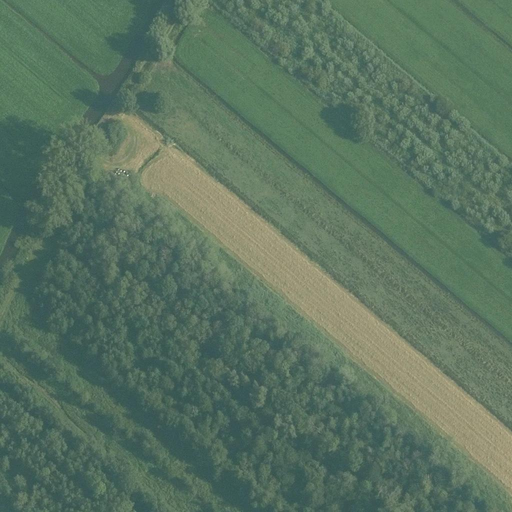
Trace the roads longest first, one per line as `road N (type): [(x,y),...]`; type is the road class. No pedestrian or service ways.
road 1 (track): [(0,314),(186,0)]
road 2 (track): [(511,218),(319,52),(270,26),(244,0)]
